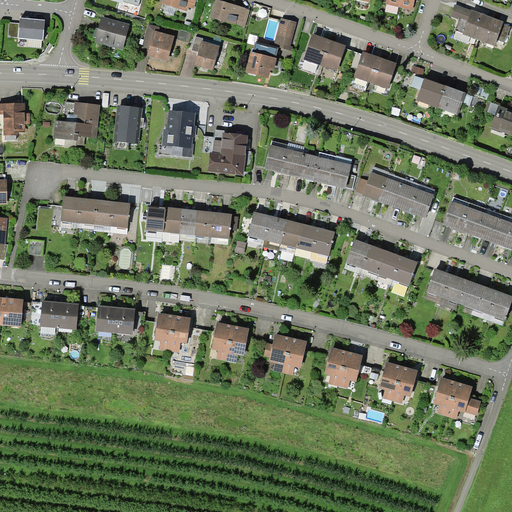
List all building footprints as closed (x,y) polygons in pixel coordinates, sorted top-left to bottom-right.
[(187,7),(192,9),(195,0),(164,0),(163,5),(185,12),(187,7)] [(410,10),(412,4),(412,0),(399,0),(398,7),(410,10)] [(235,21),(241,23),(245,10),(217,2),(212,19),(234,26),(235,21)] [(470,37),(478,40),(486,19),(454,7),(451,16),(459,19),(455,30),(470,36),(470,37)] [(43,20),(20,18),(19,35),(41,37),(43,20)] [(503,44),(508,30),(501,27),(501,25),(486,19),(478,40),(486,43),(487,41),(494,44),(495,41),(503,44)] [(121,49),(126,27),(101,21),(99,31),(95,30),(92,38),(96,39),(96,42),(121,49)] [(275,46),(287,49),(294,25),(281,22),(275,46)] [(148,27),(144,42),(151,44),(148,56),(165,61),(171,39),(165,37),(166,32),(148,27)] [(194,38),(190,51),(197,53),(194,66),(211,71),(218,48),(211,46),(212,43),(194,38)] [(304,59),(320,65),(327,43),(311,38),(304,59)] [(336,70),(343,49),(327,43),(320,65),(336,70)] [(279,72),(281,63),(273,61),(276,50),(254,45),(251,56),(251,55),(246,73),(266,78),(268,69),(279,72)] [(354,77),(370,83),(378,61),(362,56),(354,77)] [(386,88),(394,67),(378,61),(370,83),(386,88)] [(417,99),(437,106),(444,87),(423,80),(417,99)] [(458,113),(464,95),(444,87),(437,106),(458,113)] [(94,139),(97,107),(64,103),(62,123),(56,122),(54,139),(75,142),(76,137),(94,139)] [(22,114),(21,106),(3,106),(4,141),(15,141),(15,133),(22,133),(22,125),(22,114)] [(136,143),(139,111),(118,109),(116,121),(119,121),(117,141),(136,143)] [(491,127),(511,135),(511,132),(511,112),(509,112),(507,112),(507,113),(498,110),(491,127)] [(190,128),(192,116),(170,114),(168,132),(165,132),(163,145),(179,147),(178,156),(190,157),(191,146),(189,146),(190,136),(192,137),(193,129),(190,128)] [(248,168),(250,153),(243,152),(244,138),(224,136),(223,143),(214,142),(212,143),(211,155),(212,156),(211,171),(240,174),(241,167),(248,168)] [(277,174),(280,175),(286,152),(269,148),(264,169),(277,172),(277,174)] [(301,156),(286,152),(280,175),(283,176),(284,174),(296,177),(301,156)] [(317,160),(301,156),(296,177),(309,180),(308,182),(312,183),(317,160)] [(333,164),(317,160),(312,183),(312,181),(324,184),(324,186),(327,187),(333,164)] [(349,168),(333,164),(327,187),(331,187),(331,185),(351,190),(355,177),(347,175),(349,168)] [(374,202),(377,203),(385,181),(370,175),(367,182),(359,180),(355,192),(375,200),(374,202)] [(401,186),(385,181),(377,203),(381,204),(381,202),(393,207),(401,186)] [(416,192),(401,186),(393,207),(405,211),(405,213),(408,214),(416,192)] [(432,197),(416,192),(408,214),(411,215),(412,213),(424,218),(432,197)] [(60,221),(77,222),(80,199),(76,199),(76,201),(63,199),(60,221)] [(76,229),(92,230),(95,203),(83,201),(83,199),(80,199),(77,222),(76,229)] [(455,231),(458,232),(468,204),(453,199),(443,225),(455,229),(455,231)] [(92,230),(109,232),(112,202),(109,202),(108,204),(95,203),(92,230)] [(127,216),(128,206),(115,205),(115,203),(112,202),(109,232),(125,234),(127,218),(129,218),(129,216),(127,216)] [(484,210),(468,204),(458,232),(461,233),(462,231),(474,236),(473,238),(484,210)] [(146,230),(162,232),(165,208),(161,208),(161,210),(148,208),(146,230)] [(178,240),(178,233),(181,210),(180,212),(168,210),(168,208),(165,208),(162,232),(162,238),(178,240)] [(178,233),(195,235),(197,214),(184,212),(184,210),(181,210),(178,233)] [(499,215),(484,210),(473,238),(477,239),(477,237),(489,241),(499,215)] [(195,235),(211,237),(213,213),(210,213),(210,215),(197,214),(195,235)] [(230,217),(228,217),(217,216),(217,214),(213,213),(211,237),(227,239),(228,231),(234,231),(236,218),(230,218),(230,217)] [(248,236),(264,240),(270,217),(266,216),(266,218),(253,215),(248,236)] [(511,226),(511,220),(499,215),(489,241),(501,246),(501,248),(504,249),(511,226)] [(273,218),(270,217),(264,240),(280,244),(285,221),(284,223),(272,220),(273,218)] [(289,222),(285,221),(280,244),(295,248),(301,227),(288,224),(289,222)] [(313,230),(301,227),(295,248),(311,252),(317,229),(314,228),(313,230)] [(320,230),(317,229),(311,252),(310,258),(326,262),(330,244),(332,244),(332,242),(331,242),(333,235),(320,231),(320,230)] [(27,255),(42,257),(43,242),(28,241),(27,255)] [(346,262),(362,268),(370,246),(366,245),(366,247),(353,242),(346,262)] [(234,252),(241,253),(242,245),(236,243),(234,252)] [(362,268),(377,274),(384,254),(372,249),(373,247),(370,246),(362,268)] [(377,274),(392,279),(400,257),(397,256),(396,258),(384,254),(377,274)] [(408,285),(415,265),(403,260),(403,258),(400,257),(392,279),(408,285)] [(427,292),(442,297),(450,275),(447,274),(446,276),(434,271),(427,292)] [(442,297),(457,303),(465,281),(464,283),(453,278),(453,276),(450,275),(442,297)] [(457,303),(473,308),(480,288),(468,284),(469,282),(465,281),(457,303)] [(473,308),(488,314),(496,292),(493,291),(492,292),(480,288),(473,308)] [(505,318),(504,318),(511,299),(499,295),(499,293),(496,292),(488,314),(504,319),(505,319),(505,318)] [(21,303),(2,301),(0,324),(10,325),(10,322),(11,321),(19,322),(21,303)] [(59,305),(41,303),(39,326),(57,328),(59,305)] [(57,328),(75,329),(77,306),(59,305),(57,328)] [(95,331),(113,333),(115,310),(97,308),(95,331)] [(113,333),(131,334),(133,311),(115,310),(113,333)] [(160,343),(169,345),(173,318),(158,316),(154,339),(160,340),(160,343)] [(189,321),(173,318),(169,345),(178,346),(179,343),(185,344),(189,321)] [(217,353),(226,355),(231,328),(216,325),(212,348),(218,349),(217,353)] [(247,331),(231,328),(226,355),(236,356),(236,353),(242,354),(247,331)] [(274,364),(283,366),(289,341),(274,337),(272,348),(266,346),(264,355),(270,357),(269,359),(275,361),(274,364)] [(305,344),(289,341),(283,366),(293,369),(293,365),(300,366),(305,344)] [(330,378),(339,380),(345,354),(330,350),(324,373),(330,374),(330,378)] [(361,358),(345,354),(339,380),(348,382),(349,379),(355,380),(361,358)] [(384,392),(393,395),(400,369),(385,365),(379,387),(385,389),(384,392)] [(415,373),(400,369),(393,395),(402,397),(403,394),(409,395),(415,373)] [(438,408),(448,410),(455,385),(440,380),(434,402),(439,404),(438,408)] [(470,389),(455,385),(448,410),(457,413),(458,410),(464,411),(470,389)]
